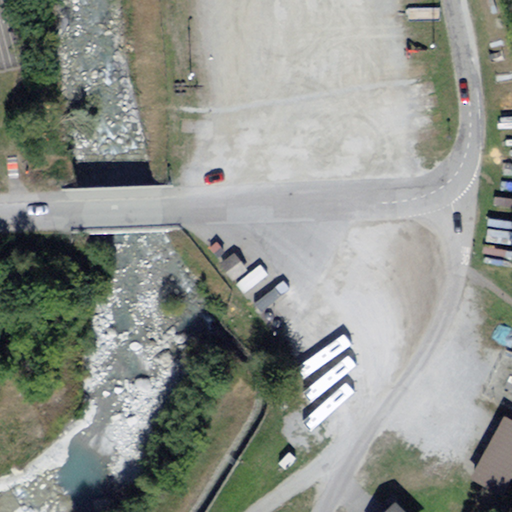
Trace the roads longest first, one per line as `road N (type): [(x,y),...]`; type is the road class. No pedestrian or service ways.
road 1 (unclassified): [(0,216),(421,196),(449,182)]
road 2 (track): [(449,182),(456,213),(452,282),(424,345),(324,511)]
road 3 (residential): [(453,0),(471,108),(449,182)]
